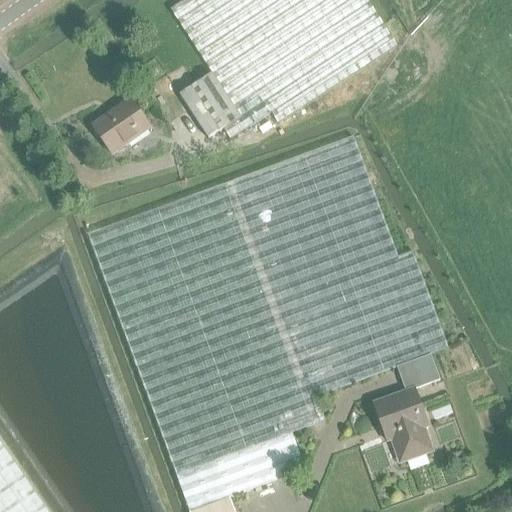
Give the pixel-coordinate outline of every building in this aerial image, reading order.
[(188,0),(168,14),(212,77),(241,120),(223,132),(230,142),(270,116),(277,127),(395,46),(363,0),(188,0)] [(208,142),(223,132),(241,120),(212,77),(179,99),(208,142)] [(114,155),(150,131),(130,103),(95,127),(114,155)] [(87,238),(189,511),(196,511),(227,500),(306,472),(293,435),(326,423),(317,399),(449,350),(413,254),(398,259),(354,140),(87,238)] [(374,406),(388,443),(393,441),(401,464),(409,461),(411,462),(422,458),(424,456),(431,453),(430,449),(431,447),(427,435),(425,434),(423,431),(428,429),(415,391),(440,382),(431,357),(397,370),(406,394),(374,406)] [(0,511),(46,511),(0,444),(0,511)] [(231,511),(227,500),(196,511),(231,511)]
